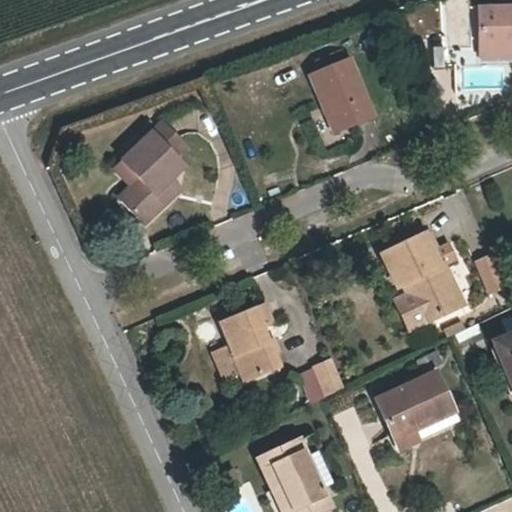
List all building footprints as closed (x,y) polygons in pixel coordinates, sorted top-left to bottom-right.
[(511,5),(478,6),(479,45),(511,44),(511,5)] [(480,54),(511,53),(511,44),(479,45),(480,54)] [(373,118),(349,62),(309,79),(334,135),(373,118)] [(165,127),(156,138),(179,160),(189,150),(165,127)] [(143,186),(135,193),(124,204),(149,229),(168,209),(161,201),(177,184),(190,171),(179,160),(156,138),(125,168),(143,186)] [(118,175),(135,193),(143,186),(125,168),(118,175)] [(185,192),(177,184),(161,201),(168,209),(185,192)] [(397,290),(402,287),(409,284),(427,322),(459,306),(440,266),(437,267),(422,236),(381,256),(397,290)] [(488,293),(502,288),(490,258),(476,263),(488,293)] [(420,326),(427,322),(409,284),(402,287),(420,326)] [(218,326),(228,349),(239,376),(243,384),(277,369),(272,356),(267,344),(262,330),(272,325),(264,307),(218,326)] [(511,390),(511,337),(492,345),(510,392),(511,390)] [(272,342),(267,344),(272,356),(277,353),(272,342)] [(231,379),(239,376),(228,349),(220,352),(231,379)] [(318,380),(325,399),(343,390),(331,362),(314,370),(318,380)] [(433,376),(373,403),(393,452),(453,425),(433,376)] [(317,403),(325,399),(318,380),(303,386),(311,405),(317,403)] [(325,511),(294,445),(254,462),(266,492),(260,494),(267,511),(325,511)]
